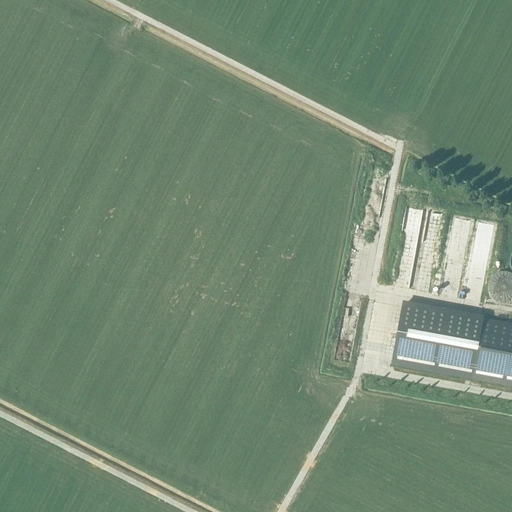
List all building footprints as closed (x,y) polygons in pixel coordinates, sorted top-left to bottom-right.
[(436,219),(427,218),(426,243),(435,243),(436,219)] [(470,245),(489,248),(491,235),(484,234),(485,228),(473,226),(470,245)] [(490,289),(487,311),(500,313),(502,302),(511,303),(511,296),(511,288),(501,287),(500,291),(490,289)] [(391,364),(511,385),(511,324),(402,304),(391,364)] [(474,392),(480,390),(476,380),(470,383),(474,392)]
